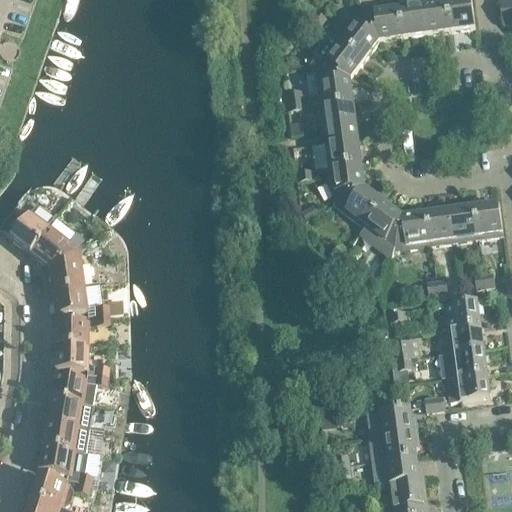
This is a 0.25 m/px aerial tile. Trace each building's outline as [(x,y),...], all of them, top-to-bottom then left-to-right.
[(451,35),(476,32),(471,0),(462,0),(446,2),(451,35)] [(511,14),(511,1),(500,3),(501,16),(511,14)] [(422,5),(427,39),(451,35),(446,2),(422,5)] [(398,9),(403,42),(427,39),(422,5),(398,9)] [(379,46),(380,45),(403,42),(398,9),(362,14),(361,14),(379,46)] [(338,44),(365,64),(379,46),(361,14),(338,44)] [(503,29),(511,27),(511,14),(501,16),(503,29)] [(317,15),(311,22),(321,30),(326,23),(317,15)] [(316,74),(351,83),(365,64),(338,44),(330,38),(315,57),(324,64),(316,74)] [(354,107),(351,83),(316,74),(321,112),(354,107)] [(288,97),(290,106),(302,104),(301,95),(288,97)] [(290,106),(291,115),(304,114),(302,104),(290,106)] [(362,168),(358,137),(354,107),(321,112),(325,143),(329,172),(362,168)] [(366,192),(365,191),(362,168),(329,172),(334,209),(334,210),(366,192)] [(299,176),(300,185),(313,184),(312,174),(299,176)] [(300,185),(302,195),(314,193),(313,184),(300,185)] [(364,233),(385,206),(366,192),(334,210),(364,233)] [(364,233),(359,239),(392,265),(394,255),(403,220),(385,206),(364,233)] [(504,241),(499,207),(475,211),(479,244),(504,241)] [(0,235),(28,257),(49,231),(55,223),(35,208),(26,220),(16,212),(0,232),(0,235)] [(314,209),(302,216),(308,225),(319,219),(314,209)] [(455,247),(479,244),(475,211),(451,214),(455,247)] [(432,250),(455,247),(451,214),(427,217),(432,250)] [(427,217),(403,220),(394,255),(432,250),(427,217)] [(49,231),(28,257),(47,272),(78,253),(84,250),(81,246),(74,250),(67,245),(73,237),(55,223),(49,231)] [(340,263),(349,254),(342,248),(333,257),(340,263)] [(47,272),(48,272),(51,296),(84,292),(79,254),(78,253),(47,272)] [(349,254),(340,263),(347,270),(356,261),(349,254)] [(495,291),(493,278),(484,280),(486,292),(495,291)] [(486,292),(484,280),(475,281),(476,293),(486,292)] [(437,286),(438,299),(448,297),(446,285),(437,286)] [(429,300),(438,299),(437,286),(427,287),(429,300)] [(51,296),(54,320),(87,315),(84,292),(51,296)] [(481,329),(478,305),(445,310),(448,334),(481,329)] [(108,309),(95,310),(96,320),(108,319),(108,317),(113,317),(113,309),(108,309)] [(404,315),(391,317),(392,326),(405,325),(404,315)] [(107,320),(94,321),(95,331),(108,330),(107,320)] [(55,325),(54,338),(54,350),(87,351),(88,326),(55,325)] [(451,357),(484,353),(481,329),(448,334),(451,357)] [(396,355),(398,365),(410,363),(410,362),(418,361),(416,344),(401,346),(402,354),(396,355)] [(87,351),(54,350),(54,374),(87,375),(87,351)] [(488,377),(484,353),(451,357),(454,381),(488,377)] [(410,363),(398,365),(392,365),(395,389),(401,388),(399,374),(412,372),(410,363)] [(95,371),(94,380),(108,381),(109,372),(95,371)] [(488,377),(454,381),(458,406),(491,401),(488,377)] [(53,379),(52,385),(49,403),(82,408),(93,410),(96,391),(107,392),(108,381),(94,380),(94,381),(87,380),(86,384),(53,379)] [(445,414),(444,401),(434,403),(436,415),(445,414)] [(43,410),(41,426),(78,432),(88,434),(92,410),(82,408),(49,403),(48,411),(43,410)] [(425,404),(427,416),(436,415),(434,403),(425,404)] [(417,436),(415,420),(412,421),(410,412),(367,418),(370,443),(381,442),(381,441),(417,436)] [(38,441),(38,442),(43,443),(42,450),(74,456),(84,457),(88,434),(78,432),(41,426),(38,441)] [(371,467),(417,460),(416,453),(420,452),(417,436),(381,441),(381,442),(370,443),(368,443),(371,467)] [(42,450),(37,475),(67,479),(66,485),(77,487),(89,490),(91,481),(82,479),(86,458),(84,457),(74,456),(42,450)] [(336,471),(349,470),(348,460),(335,462),(336,471)] [(387,489),(424,484),(422,468),(418,468),(417,460),(371,467),(375,491),(387,489)] [(349,470),(336,471),(338,481),(350,479),(349,470)] [(37,479),(33,492),(29,502),(59,511),(62,511),(68,509),(72,497),(68,491),(68,489),(37,479)] [(424,484),(387,489),(390,511),(398,511),(424,508),(422,500),(426,500),(424,484)] [(77,487),(74,495),(87,498),(89,490),(77,487)] [(59,511),(29,502),(26,511),(59,511)]
